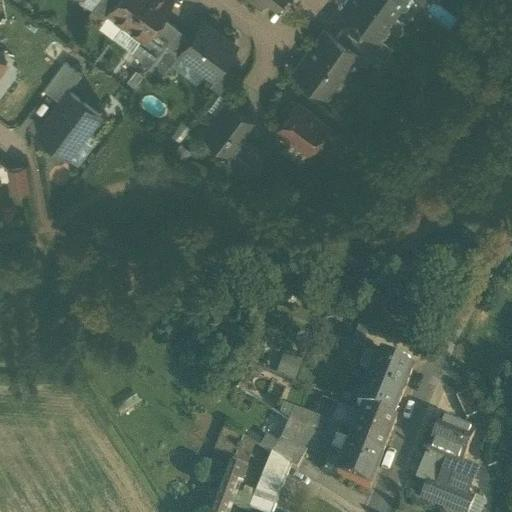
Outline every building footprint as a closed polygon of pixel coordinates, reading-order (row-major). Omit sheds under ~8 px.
[(98,0),(93,7),(105,16),(108,12),(108,11),(115,0),(98,0)] [(142,37),(143,37),(161,13),(170,0),(115,0),(108,11),(108,12),(142,37)] [(367,28),(377,36),(386,25),(393,15),(372,0),(344,0),(343,2),(348,5),(344,11),(367,28)] [(372,0),(393,15),(400,6),(405,9),(411,0),(372,0)] [(348,5),(343,2),(339,8),(344,11),(348,5)] [(154,38),(164,46),(178,27),(161,13),(143,37),(142,37),(138,42),(147,48),(154,38)] [(181,51),(212,75),(235,45),(203,20),(191,36),(180,51),(181,51)] [(391,28),(386,25),(377,36),(382,40),(383,39),(391,28)] [(365,64),(375,50),(359,39),(342,26),(335,36),(357,53),(354,56),(365,64)] [(191,36),(178,27),(164,46),(157,55),(170,65),(181,51),(180,51),(191,36)] [(293,70),(326,94),(354,56),(357,53),(335,36),(323,28),(293,70)] [(367,28),(359,39),(375,50),(384,57),(392,46),(383,39),(382,40),(377,36),(367,28)] [(44,88),(60,100),(68,90),(81,72),(65,60),(44,88)] [(210,84),(219,92),(234,72),(224,65),(210,84)] [(35,133),(65,155),(81,133),(83,135),(99,113),(68,90),(60,100),(35,133)] [(203,133),(227,151),(241,134),(251,119),(228,101),(203,133)] [(292,139),(309,151),(327,125),(328,125),(295,102),(275,129),(276,135),(277,137),(283,142),(291,140),(292,139)] [(238,171),(254,183),(260,176),(262,150),(241,134),(227,151),(243,163),(238,171)] [(8,168),(12,194),(19,193),(28,191),(24,166),(8,168)] [(369,335),(357,331),(353,344),(365,348),(369,335)] [(358,373),(370,377),(376,361),(365,356),(358,373)] [(302,365),(283,358),(275,377),(294,385),(302,365)] [(357,409),(364,412),(392,424),(411,377),(411,375),(376,361),(370,377),(357,409)] [(133,394),(111,405),(118,418),(140,406),(133,394)] [(466,396),(455,401),(465,423),(476,418),(466,396)] [(337,408),(330,427),(354,436),(361,418),(337,408)] [(311,434),(312,434),(317,422),(293,412),(288,425),(311,434)] [(354,436),(349,448),(381,461),(396,425),(392,424),(364,412),(361,418),(354,436)] [(330,427),(317,422),(312,434),(336,443),(349,448),(354,436),(330,427)] [(440,422),(426,455),(461,469),(462,468),(475,436),(440,422)] [(260,448),(273,456),(292,468),(291,470),(297,473),(307,453),(328,463),(336,443),(312,434),(311,434),(288,425),(281,441),(276,450),(264,442),(260,448)] [(381,461),(349,448),(336,443),(328,463),(325,468),(335,472),(339,474),(336,480),(363,491),(369,493),(381,461)] [(467,470),(462,468),(461,469),(426,455),(415,483),(427,488),(429,482),(467,497),(476,474),(466,471),(467,470)] [(250,511),(273,511),(291,470),(292,468),(273,456),(254,500),(250,511)] [(213,511),(226,511),(229,507),(234,493),(238,484),(242,485),(246,474),(230,468),(213,511)] [(422,501),(448,511),(461,511),(466,502),(468,497),(467,497),(429,482),(427,488),(422,501)] [(249,511),(250,511),(254,500),(234,493),(229,507),(242,511),(249,511)] [(473,505),(469,511),(484,511),(487,505),(475,500),(473,505)] [(469,511),(473,505),(466,502),(461,511),(469,511)]
